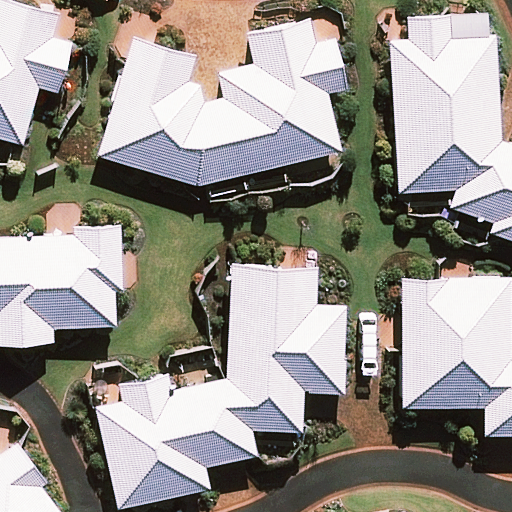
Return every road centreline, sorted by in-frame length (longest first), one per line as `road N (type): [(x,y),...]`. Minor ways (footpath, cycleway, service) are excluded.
road 1 (residential): [(284,511),(349,475),(420,473),(511,500)]
road 2 (residential): [(0,384),(44,408),(88,511)]
